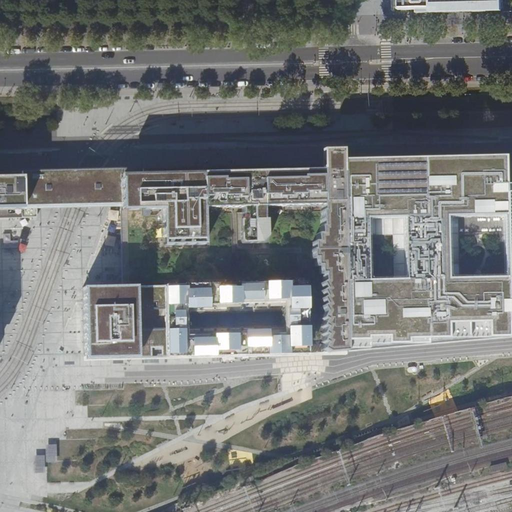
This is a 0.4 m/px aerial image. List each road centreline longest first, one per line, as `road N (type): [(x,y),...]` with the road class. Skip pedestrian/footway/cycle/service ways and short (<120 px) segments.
road 1 (primary): [(0,71),(352,62)]
road 2 (primary): [(352,62),(511,59)]
